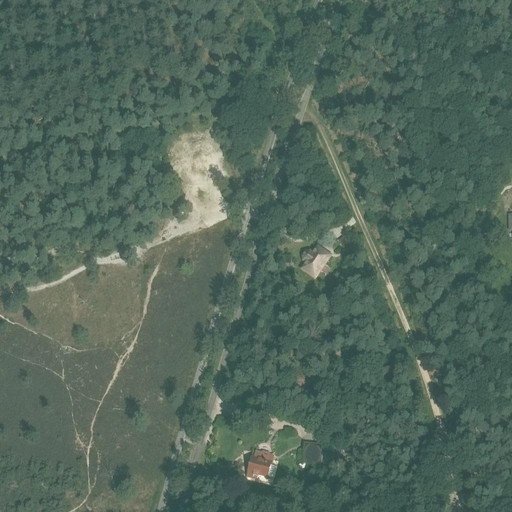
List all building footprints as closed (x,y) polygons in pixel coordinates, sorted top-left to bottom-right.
[(351,249),(343,237),(338,241),(346,253),(351,249)] [(320,271),(329,256),(317,248),(312,255),(309,252),(305,253),(303,256),(303,260),(307,262),(303,268),(314,276),(318,270),(320,271)] [(322,445),(304,443),(302,463),(321,465),(322,445)] [(267,478),(272,460),(252,455),(248,473),(267,478)] [(312,485),(321,479),(317,474),(309,480),(312,485)]
